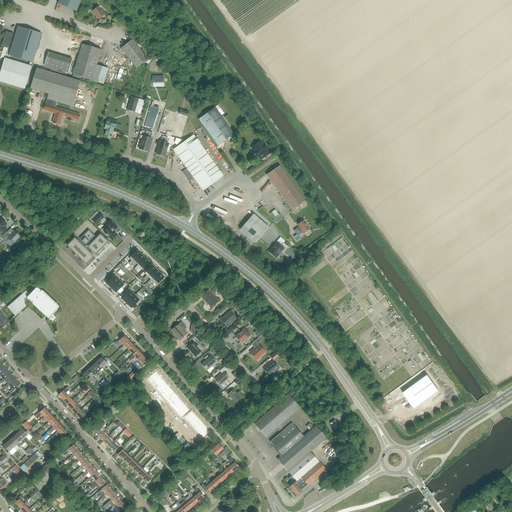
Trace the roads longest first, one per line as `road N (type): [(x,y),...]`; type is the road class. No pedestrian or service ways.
road 1 (secondary): [(375,422),(283,303),(188,229)]
road 2 (unclassified): [(197,208),(169,176),(0,123)]
road 3 (residential): [(222,425),(261,391),(187,305),(148,339)]
road 4 (secondary): [(182,226),(97,185),(0,155)]
road 5 (residential): [(152,511),(35,383)]
road 6 (unclassified): [(125,26),(113,36),(12,0)]
